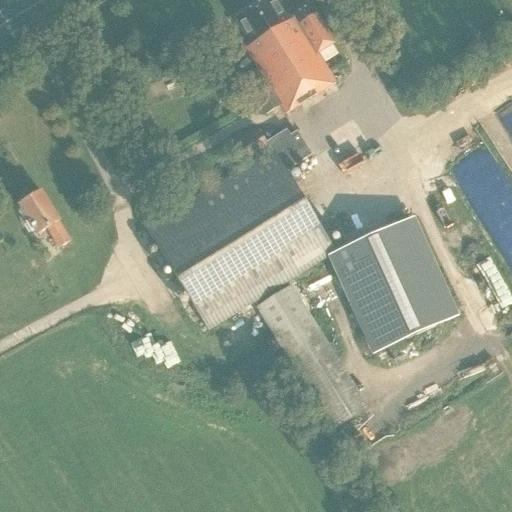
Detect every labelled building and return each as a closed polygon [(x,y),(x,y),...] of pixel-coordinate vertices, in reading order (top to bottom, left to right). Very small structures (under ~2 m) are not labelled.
[(284,115),(336,84),(318,56),(336,45),(311,5),(294,16),(290,10),(284,14),(275,0),(270,0),(236,22),(245,37),(240,40),(257,68),(242,77),(266,116),(280,107),(284,115)] [(353,150),(363,144),(352,126),(343,132),(353,150)] [(272,151),(167,215),(146,228),(209,332),(336,253),(286,171),(312,155),(297,131),(291,135),(287,130),(267,143),(257,127),(223,149),(235,169),(269,147),(272,151)] [(459,171),(447,179),(511,276),(511,200),(509,197),(507,199),(483,163),(467,173),(474,184),(469,187),(459,171)] [(19,206),(28,222),(25,224),(31,235),(35,233),(37,237),(47,231),(58,249),(71,242),(59,223),(60,223),(42,193),(19,206)] [(410,221),(337,254),(370,327),(444,294),(410,221)] [(463,221),(443,231),(469,286),(489,276),(463,221)] [(256,308),(334,432),(370,409),(292,285),(256,308)] [(502,326),(490,305),(475,313),(487,334),(502,326)]
